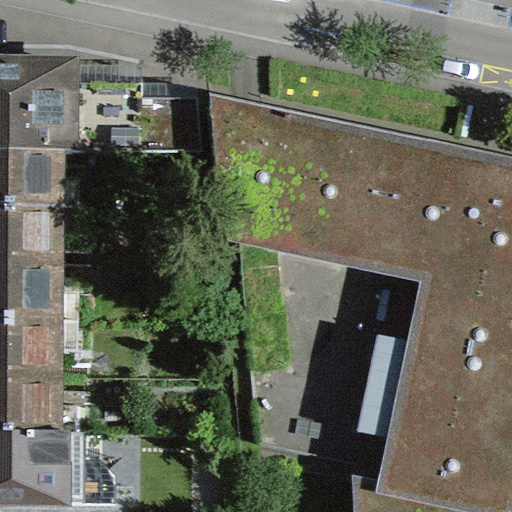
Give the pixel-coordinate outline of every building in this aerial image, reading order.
[(0,149),(59,150),(202,151),(198,99),(143,98),(142,84),(72,84),(72,65),(0,64),(0,149)] [(511,170),(391,146),(211,108),(222,233),(432,277),(388,486),(421,493),(421,511),(471,511),(506,510),(511,480),(511,170)] [(0,206),(59,207),(59,150),(0,149),(0,206)] [(0,263),(59,264),(59,207),(0,206),(0,263)] [(59,264),(0,263),(0,321),(58,321),(59,264)] [(58,321),(0,321),(0,377),(58,378),(58,321)] [(0,434),(58,435),(58,378),(0,377),(0,434)] [(58,435),(0,434),(0,503),(66,504),(67,435),(58,435)] [(388,486),(362,480),(363,511),(505,511),(506,510),(471,511),(421,511),(421,493),(388,486)]
